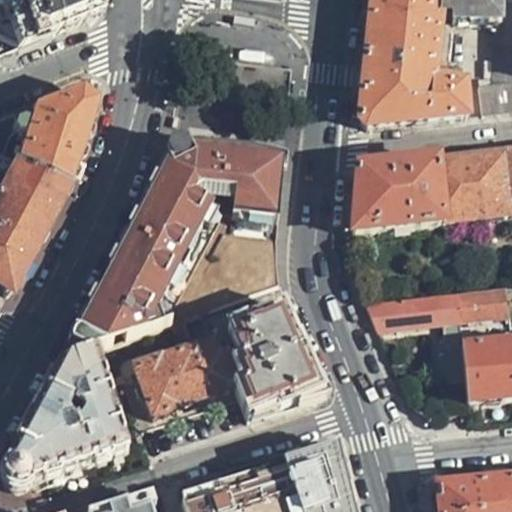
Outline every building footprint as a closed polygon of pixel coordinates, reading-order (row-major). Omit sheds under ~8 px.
[(83,25),(93,2),(92,0),(0,0),(0,44),(13,50),(16,52),(60,35),(83,25)] [(439,16),(452,16),(453,3),(441,2),(441,0),(372,0),(372,9),(364,83),(359,128),(364,132),(466,122),(466,74),(449,73),(449,66),(436,66),(439,16)] [(490,34),(511,34),(511,0),(441,0),(441,2),(453,3),(452,16),(453,25),(466,26),(466,28),(479,28),(480,26),(490,26),(490,34)] [(511,34),(490,34),(490,90),(480,91),(482,120),(511,116),(511,34)] [(0,122),(0,160),(1,160),(6,151),(1,149),(6,138),(16,137),(25,141),(16,166),(66,187),(71,175),(86,130),(92,109),(87,104),(72,94),(58,99),(45,104),(35,108),(31,124),(23,121),(16,124),(12,117),(0,122)] [(80,332),(108,351),(115,348),(110,337),(123,332),(128,344),(161,331),(156,316),(162,304),(179,274),(183,277),(192,262),(187,259),(215,211),(195,200),(199,196),(205,194),(235,196),(232,226),(276,229),(282,166),(189,157),(188,152),(185,151),(183,150),(178,149),(176,149),(175,150),(170,153),(169,164),(144,210),(133,229),(126,245),(108,279),(80,332)] [(357,174),(352,239),(379,236),(511,220),(510,206),(511,205),(511,155),(502,157),(456,162),(397,169),(357,174)] [(1,160),(0,160),(0,177),(4,180),(0,187),(0,234),(31,251),(48,220),(61,198),(66,187),(16,166),(1,160)] [(0,294),(5,298),(18,274),(31,251),(0,234),(0,294)] [(208,314),(279,289),(277,284),(275,260),(276,243),(220,239),(215,247),(214,266),(246,268),(198,285),(191,284),(170,319),(174,326),(182,323),(208,314)] [(455,298),(459,326),(509,321),(506,292),(455,298)] [(455,298),(364,308),(375,335),(443,328),(444,341),(436,342),(440,377),(448,376),(450,384),(464,382),(461,352),(459,326),(455,298)] [(161,331),(174,326),(170,319),(164,304),(162,304),(156,316),(161,331)] [(300,350),(284,311),(244,323),(245,326),(228,332),(241,366),(233,369),(239,384),(233,386),(247,427),(305,408),(315,385),(300,350)] [(219,344),(208,314),(182,323),(194,352),(161,364),(160,362),(135,371),(155,422),(179,413),(179,411),(229,393),(227,388),(233,386),(239,384),(233,369),(228,356),(224,357),(217,360),(213,346),(219,344)] [(107,352),(108,351),(80,332),(60,369),(95,356),(107,352)] [(467,406),(511,402),(511,349),(511,347),(461,352),(464,382),(467,406)] [(95,356),(60,369),(51,386),(23,438),(8,464),(9,469),(4,473),(2,479),(2,483),(4,487),(7,490),(12,492),(21,493),(28,487),(29,483),(32,486),(128,456),(95,356)] [(345,511),(339,489),(330,459),(251,484),(180,507),(181,511),(345,511)] [(511,511),(511,482),(497,484),(499,511),(511,511)] [(499,511),(497,484),(440,490),(441,511),(499,511)]
